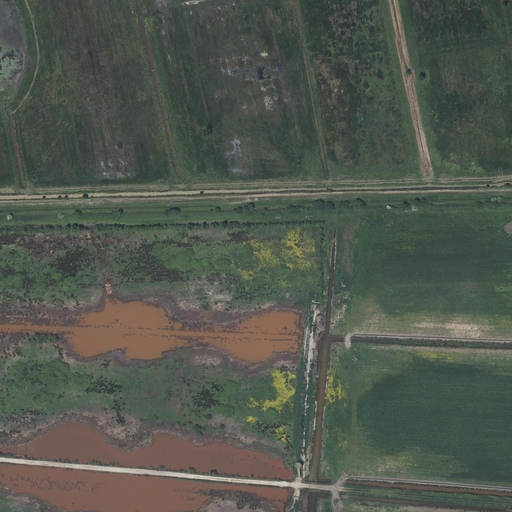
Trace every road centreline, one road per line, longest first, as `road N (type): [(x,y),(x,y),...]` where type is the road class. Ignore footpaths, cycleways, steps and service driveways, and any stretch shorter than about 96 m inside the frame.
road 1 (track): [(0,459),(511,503)]
road 2 (track): [(511,193),(0,206)]
